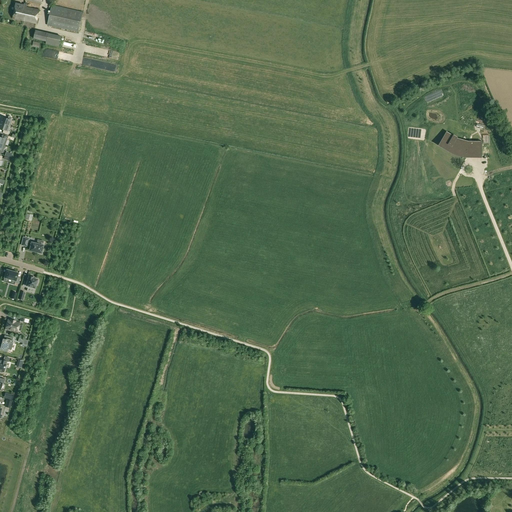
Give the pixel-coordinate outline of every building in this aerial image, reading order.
[(13,19),(36,24),(39,10),(26,7),(27,4),(24,3),(24,5),(16,3),(13,19)] [(47,25),(78,32),(83,12),(52,5),(47,25)] [(33,39),(46,41),(48,33),(36,30),(33,39)] [(62,36),(48,33),(46,41),(46,44),(59,47),(62,36)] [(0,117),(0,122),(10,126),(9,125),(10,120),(11,117),(9,116),(8,119),(1,116),(0,118),(0,117)] [(0,128),(4,130),(3,132),(8,134),(9,131),(8,131),(10,126),(0,122),(0,128)] [(442,142),(440,145),(445,148),(445,149),(449,152),(450,150),(452,152),(467,156),(468,145),(456,142),(455,141),(457,138),(458,139),(458,138),(457,138),(458,137),(454,134),(453,135),(452,135),(453,136),(451,139),(445,135),(441,142),(442,142)] [(471,141),(471,157),(481,157),(481,158),(482,158),(482,141),(480,141),(471,141)] [(23,237),(21,245),(27,246),(27,245),(30,246),(29,250),(34,251),(34,252),(34,251),(36,252),(37,252),(38,252),(37,253),(42,254),(43,250),(42,249),(43,245),(31,242),(31,243),(28,242),(29,239),(23,237)] [(4,277),(4,278),(5,278),(15,281),(15,283),(19,284),(20,278),(17,277),(18,273),(14,272),(11,271),(7,270),(7,269),(6,269),(6,270),(4,277)] [(29,276),(25,287),(34,290),(36,284),(37,285),(38,280),(37,280),(37,279),(33,278),(33,277),(29,276)] [(8,320),(5,328),(17,331),(19,323),(15,322),(15,321),(10,320),(10,321),(8,320)] [(0,346),(0,347),(0,350),(7,352),(8,348),(11,349),(13,343),(12,343),(13,338),(7,336),(6,340),(3,339),(0,346)] [(0,372),(2,373),(2,372),(4,372),(7,361),(8,362),(9,358),(5,357),(4,360),(0,359),(0,372)]
